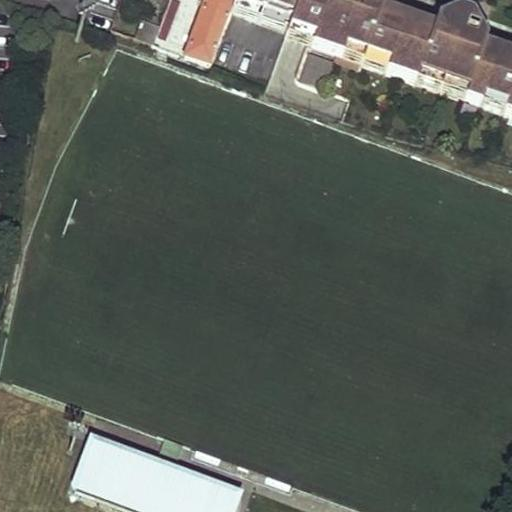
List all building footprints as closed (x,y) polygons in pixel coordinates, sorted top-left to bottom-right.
[(171,0),(158,35),(157,39),(166,42),(180,3),(171,0)] [(204,0),(183,60),(210,69),(234,0),(204,0)] [(300,0),(286,42),(358,68),(361,59),(385,68),(382,76),(412,87),(415,78),(458,93),(454,101),(475,109),(479,100),(503,109),(500,118),(511,121),(511,59),(470,45),(460,41),(463,34),(466,25),(461,15),(452,22),(449,30),(438,26),(435,33),(374,11),(375,5),(365,1),(365,0),(350,0),(349,3),(341,0),(300,0)] [(142,29),(137,45),(153,50),(157,39),(158,35),(142,29)] [(460,41),(470,45),(473,38),(463,34),(460,41)] [(296,84),(320,92),(330,63),(306,55),(296,84)] [(361,59),(358,68),(382,76),(385,68),(361,59)] [(415,78),(412,87),(454,101),(458,93),(415,78)] [(479,100),(475,109),(500,118),(503,109),(479,100)] [(227,511),(229,508),(86,455),(71,493),(122,511),(227,511)]
